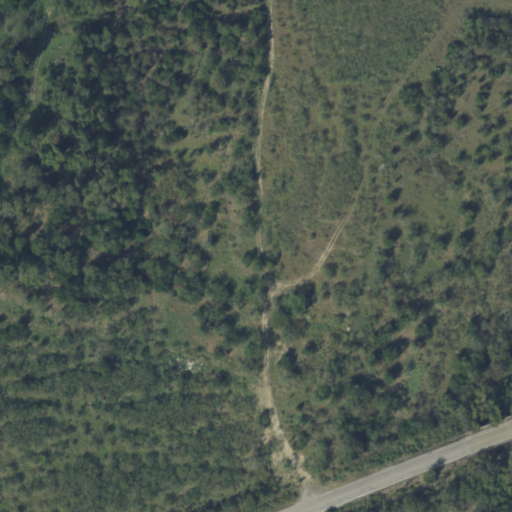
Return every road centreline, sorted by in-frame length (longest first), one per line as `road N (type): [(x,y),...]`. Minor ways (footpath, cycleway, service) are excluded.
road 1 (residential): [(333,0),(332,126),(298,226),(262,284),(245,370),(250,398),(309,506)]
road 2 (tertiary): [(293,511),(471,445)]
